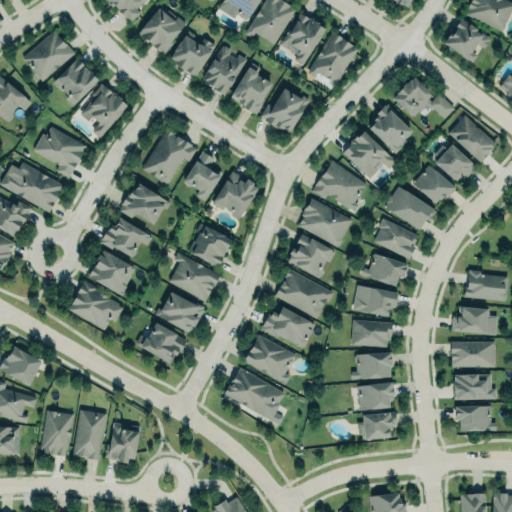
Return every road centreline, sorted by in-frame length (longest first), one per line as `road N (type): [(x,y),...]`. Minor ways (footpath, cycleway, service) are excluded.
road 1 (residential): [(175,412),(239,293),(284,167),(432,0)]
road 2 (residential): [(511,165),(453,232),(425,288),(416,370),(431,511)]
road 3 (tertiary): [(285,511),(200,426),(0,309)]
road 4 (residential): [(284,167),(128,70),(66,0)]
road 5 (tertiary): [(281,505),(335,474),(363,468),(511,460)]
road 6 (residential): [(511,127),(334,0)]
road 7 (residential): [(50,253),(157,92)]
road 8 (residential): [(0,485),(119,491),(165,482)]
